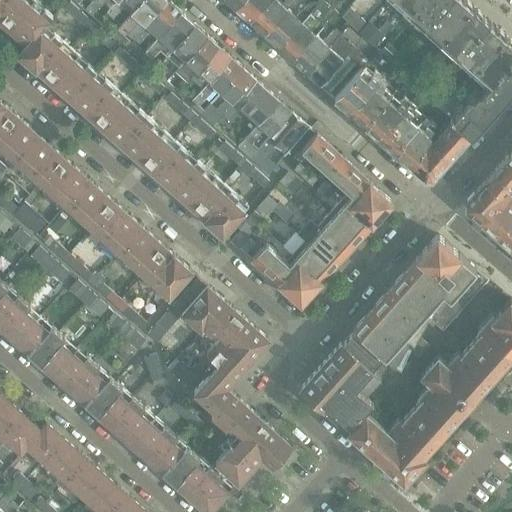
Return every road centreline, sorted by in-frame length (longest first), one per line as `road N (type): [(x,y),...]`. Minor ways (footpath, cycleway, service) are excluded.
road 1 (residential): [(308,341),(0,85)]
road 2 (residential): [(200,0),(431,206)]
road 3 (residential): [(0,355),(176,511)]
road 4 (residential): [(308,341),(431,206)]
road 5 (residential): [(346,457),(267,387),(308,341)]
